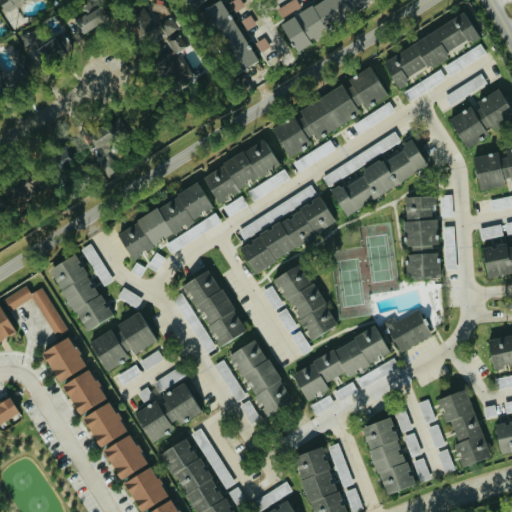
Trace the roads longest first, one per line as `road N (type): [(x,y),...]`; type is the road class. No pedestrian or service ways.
road 1 (tertiary): [(0,275),(425,0)]
road 2 (residential): [(0,144),(103,78)]
